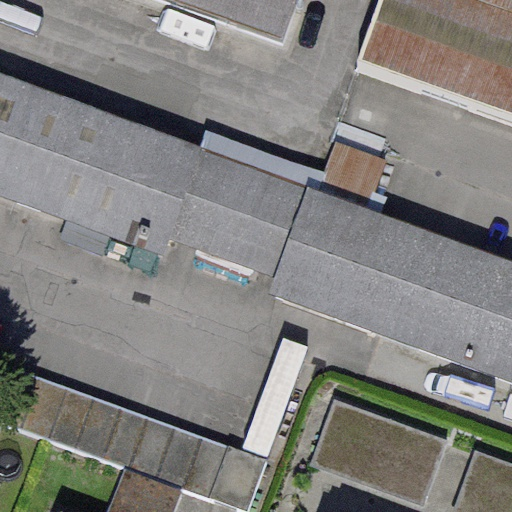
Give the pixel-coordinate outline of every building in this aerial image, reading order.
[(301,0),(168,0),(286,43),(301,0)] [(511,0),(386,0),(364,63),(511,116),(511,0)] [(310,196),(0,90),(0,206),(274,300),(310,196)] [(511,267),(310,196),(274,300),(511,383),(511,267)] [(23,372),(5,421),(128,467),(185,488),(248,511),(249,511),(268,463),(23,372)] [(433,511),(456,450),(344,409),(321,474),(424,511),(433,511)] [(511,511),(511,469),(481,459),(461,511),(511,511)] [(128,467),(111,511),(176,511),(185,488),(128,467)]
